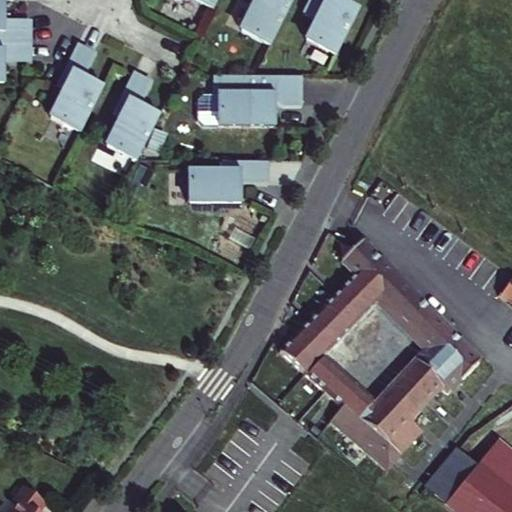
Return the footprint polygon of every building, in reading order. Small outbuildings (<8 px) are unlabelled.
[(190,0),(211,10),(216,0),(190,0)] [(257,0),(241,32),(269,46),(291,0),(257,0)] [(301,0),(296,11),(310,19),(300,38),(329,52),(351,8),(335,0),(301,0)] [(0,42),(22,42),(22,24),(0,23),(0,42)] [(0,61),(22,61),(22,42),(0,42),(0,61)] [(91,57),(75,48),(55,86),(64,91),(50,119),(78,134),(101,89),(80,79),(91,57)] [(147,85),(131,77),(111,115),(120,119),(106,148),(134,162),(157,117),(136,107),(147,85)] [(301,78),(212,78),(212,96),(217,96),(217,128),(274,128),(274,105),(277,105),(282,108),(300,108),(301,78)] [(267,164),(224,163),(224,173),(192,173),(192,205),(242,205),(242,182),(267,182),(267,164)] [(362,239),(339,261),(356,279),(279,353),(340,408),(343,405),(401,454),(421,431),(412,422),(429,405),(432,408),(478,359),(362,239)] [(511,304),(511,277),(506,286),(501,283),(497,289),(501,293),(500,295),(511,304)] [(486,314),(500,295),(480,282),(467,300),(486,314)] [(343,405),(340,408),(327,423),(385,472),(401,454),(343,405)] [(455,449),(423,488),(444,506),(451,511),(511,511),(511,491),(478,464),(476,466),(455,449)] [(13,498),(2,511),(32,511),(31,511),(39,500),(16,482),(7,493),(13,498)]
